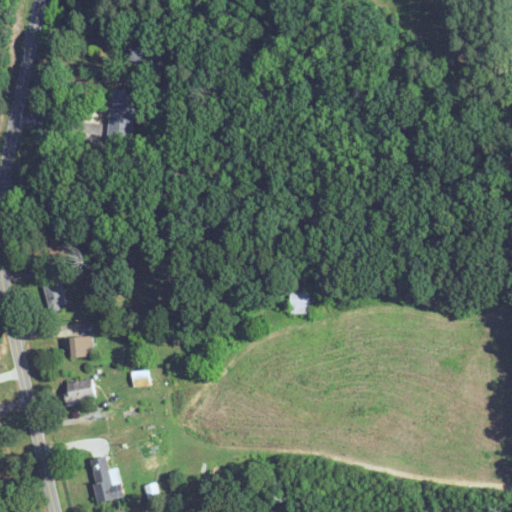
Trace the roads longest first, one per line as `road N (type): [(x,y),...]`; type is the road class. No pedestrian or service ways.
road 1 (residential): [(56,511),(0,243)]
road 2 (residential): [(0,216),(38,0)]
